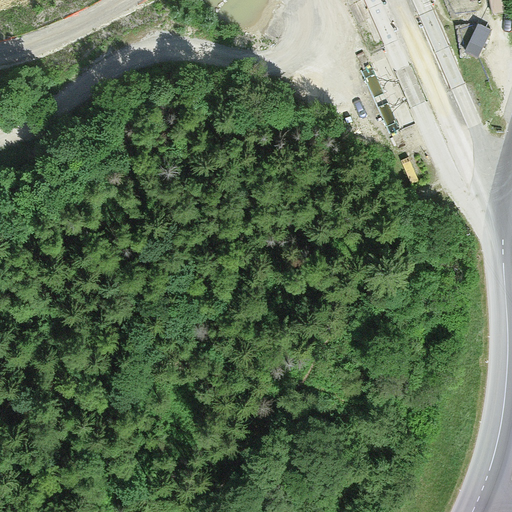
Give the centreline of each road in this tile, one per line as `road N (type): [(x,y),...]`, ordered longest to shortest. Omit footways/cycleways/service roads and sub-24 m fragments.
road 1 (track): [(0,137),(36,131),(130,63),(328,37),(417,8)]
road 2 (tertiary): [(485,483),(503,411),(503,227),(511,177)]
